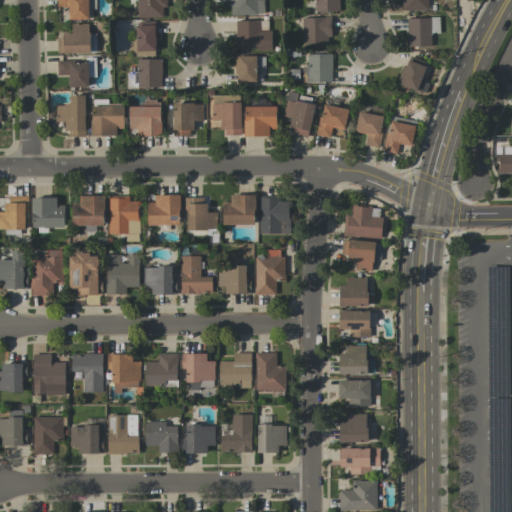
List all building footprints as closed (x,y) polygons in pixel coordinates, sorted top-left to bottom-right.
[(68,20),(93,19),(92,4),(89,4),(89,0),(57,0),(57,8),(68,8),(68,20)] [(136,0),(137,18),(163,17),(162,8),(167,8),(166,0),(136,0)] [(226,0),(227,6),(230,6),(231,15),(264,15),(263,0),(226,0)] [(339,11),(338,0),(315,0),(316,12),(339,11)] [(399,0),(400,11),(428,10),(427,0),(399,0)] [(330,17),(302,17),(302,45),(330,45),(330,17)] [(407,18),(407,47),(431,46),(431,34),(439,34),(439,17),(407,18)] [(271,50),(271,31),(259,31),(259,21),(236,20),(235,50),(271,50)] [(89,23),(72,24),(72,33),(64,33),(64,38),(57,39),(57,54),(90,53),(89,23)] [(332,54),(307,54),(307,67),(302,67),(301,82),(331,83),(332,54)] [(256,56),(235,56),(235,84),(256,84),(256,56)] [(425,62),(407,56),(398,84),(424,93),(427,83),(419,81),(425,62)] [(161,59),(137,59),(137,87),(161,87),(161,59)] [(57,75),(68,75),(68,87),(88,87),(88,77),(95,77),(94,61),(57,62),(57,75)] [(85,137),(86,96),(70,95),(69,106),(55,105),(55,122),(65,122),(65,136),(85,137)] [(308,137),(315,106),(286,99),(282,117),(293,119),(290,133),(308,137)] [(161,136),(161,101),(141,101),(142,106),(128,107),(129,129),(137,129),(137,136),(161,136)] [(173,136),(192,136),(192,121),(202,121),(203,104),(174,104),(173,136)] [(348,109),(322,104),(316,135),(330,137),(332,127),(344,130),(348,109)] [(123,128),(124,106),(92,106),(91,136),(116,136),(116,128),(123,128)] [(244,136),(269,136),(269,129),(276,129),(277,107),(245,106),(244,136)] [(364,145),(378,147),(384,117),(358,112),(355,132),(366,134),(364,145)] [(411,147),(415,127),(390,121),(383,151),(397,154),(399,144),(411,147)] [(511,146),(496,147),(496,173),(511,172),(511,146)] [(72,226),(104,225),(104,195),(80,196),(80,203),(72,203),(72,226)] [(180,225),(179,195),(155,195),(155,202),(147,202),(148,225),(180,225)] [(223,225),(255,225),(255,195),(230,195),(230,203),(223,203),(223,225)] [(258,234),(290,234),(290,201),(279,201),(279,195),(259,195),(258,234)] [(107,233),(139,234),(139,201),(129,201),(129,196),(108,196),(107,233)] [(0,211),(0,229),(27,229),(26,197),(10,197),(10,203),(4,203),(5,212),(0,211)] [(64,227),(64,205),(57,205),(56,197),(32,198),(32,228),(64,227)] [(206,197),(183,198),(183,214),(187,214),(187,229),(216,229),(216,213),(206,213),(206,197)] [(380,238),(381,208),(352,207),(351,216),(345,216),(344,236),(380,238)] [(373,271),(375,242),(342,239),(341,255),(347,255),(347,260),(356,261),(355,270),(373,271)] [(27,289),(28,265),(25,265),(25,251),(12,250),(11,260),(0,259),(0,279),(6,280),(5,288),(27,289)] [(255,257),(255,295),(276,294),(275,282),(284,281),(283,250),(266,250),(266,257),(255,257)] [(32,295),(53,296),(53,278),(61,278),(62,253),(33,253),(32,295)] [(69,255),(69,289),(77,289),(77,296),(102,295),(102,279),(98,279),(98,254),(69,255)] [(106,255),(106,294),(126,294),(126,288),(138,288),(139,255),(127,255),(127,263),(119,263),(120,255),(106,255)] [(181,294),(212,293),(212,277),(200,277),(200,256),(180,256),(181,294)] [(248,265),(217,266),(217,294),(248,293),(248,265)] [(151,295),(176,294),(176,278),(172,279),(172,266),(143,267),(144,288),(151,288),(151,295)] [(339,306),(367,306),(367,277),(347,278),(347,285),(339,285),(339,306)] [(370,311),(339,311),(338,329),(349,329),(349,337),(369,337),(370,311)] [(338,374),(366,375),(367,346),(346,346),(346,353),(339,353),(338,374)] [(233,361),(219,361),(219,386),(250,387),(251,353),(233,352),(233,361)] [(276,353),(256,352),(255,390),(285,391),(285,366),(276,365),(276,353)] [(177,386),(177,353),(157,353),(158,361),(145,362),(145,386),(177,386)] [(206,354),(181,353),(181,370),(186,370),(186,389),(214,389),(214,361),(206,361),(206,354)] [(65,362),(51,362),(51,354),(32,354),(33,395),(65,394),(65,362)] [(102,354),(71,354),(71,371),(83,371),(83,392),(102,392),(102,354)] [(132,354),(107,354),(107,371),(112,371),(113,390),(140,389),(139,362),(132,362),(132,354)] [(0,371),(0,391),(22,391),(22,380),(26,380),(26,363),(1,363),(1,371),(0,371)] [(370,380),(338,380),(338,399),(348,399),(348,407),(370,406),(370,380)] [(0,438),(1,439),(1,446),(21,446),(22,411),(8,410),(8,419),(0,418),(0,438)] [(251,452),(252,415),(232,414),(232,436),(221,435),(220,452),(251,452)] [(339,442),(367,442),(366,414),(346,414),(346,422),(339,422),(339,442)] [(108,455),(138,454),(137,415),(107,416),(108,455)] [(62,417),(33,417),(33,454),(53,454),(53,441),(63,441),(62,417)] [(145,446),(158,445),(158,453),(177,452),(177,426),(166,426),(166,421),(145,422),(145,446)] [(278,452),(278,446),(286,445),(286,424),(257,425),(257,453),(278,452)] [(207,453),(207,446),(215,445),(214,425),(186,426),(186,438),(182,438),(182,453),(207,453)] [(103,454),(103,437),(98,437),(98,426),(70,426),(70,447),(78,448),(78,453),(103,454)] [(340,468),(349,467),(349,475),(370,474),(370,466),(380,466),(379,447),(339,448),(340,468)] [(376,511),(376,480),(351,480),(351,490),(339,490),(339,510),(376,511)]
